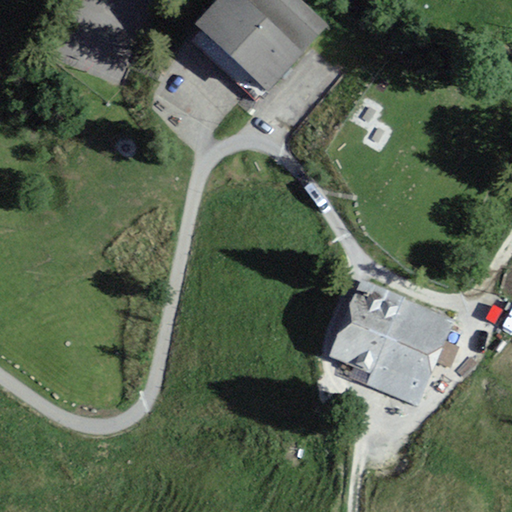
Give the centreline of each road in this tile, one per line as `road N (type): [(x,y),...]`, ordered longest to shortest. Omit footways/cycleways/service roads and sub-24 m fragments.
road 1 (residential): [(0,375),(65,420),(110,427),(140,406),(195,181),(223,147),(254,140),(282,150),(361,257)]
road 2 (residential): [(350,511),(362,434),(324,355),(332,314),(361,257)]
road 3 (residential): [(361,257),(439,303),(463,303),(479,294),(511,235)]
